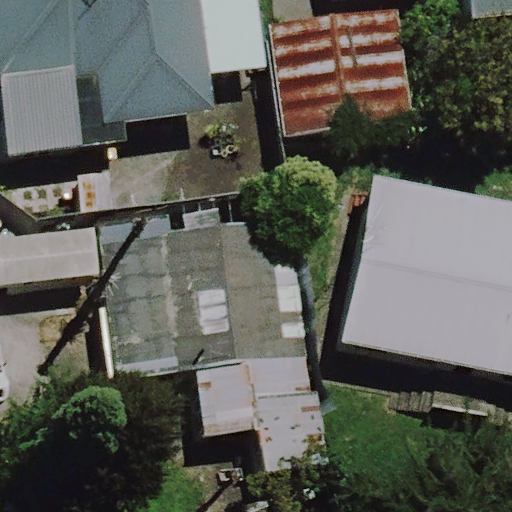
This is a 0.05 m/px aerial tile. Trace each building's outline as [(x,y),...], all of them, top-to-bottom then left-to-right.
[(227,0),(183,8),(181,0),(0,0),(0,171),(2,180),(197,145),(189,101),(255,89),(238,0),(227,0)] [(511,36),(511,0),(330,0),(332,17),(440,4),(444,44),(511,36)] [(380,34),(274,56),(296,163),(403,140),(380,34)] [(511,232),(365,203),(332,365),(511,401),(511,232)] [(290,414),(289,255),(98,256),(98,393),(191,393),(191,453),(235,453),(235,415),(290,414)]
